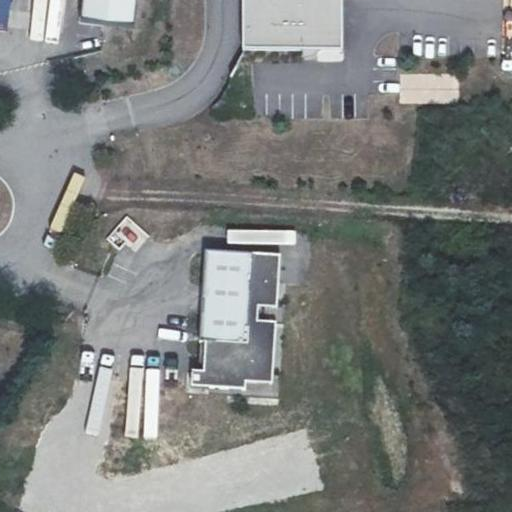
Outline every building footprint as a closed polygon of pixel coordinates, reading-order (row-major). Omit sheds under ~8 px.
[(0,0),(0,29),(57,34),(58,0),(0,0)] [(85,0),(83,21),(138,27),(141,0),(85,0)] [(342,0),(242,0),(242,51),(342,50),(342,0)] [(399,76),(399,94),(448,94),(448,75),(399,76)] [(129,258),(149,238),(128,216),(108,236),(129,258)] [(274,392),(283,256),(208,251),(201,343),(207,343),(205,372),(194,371),(193,387),(274,392)]
